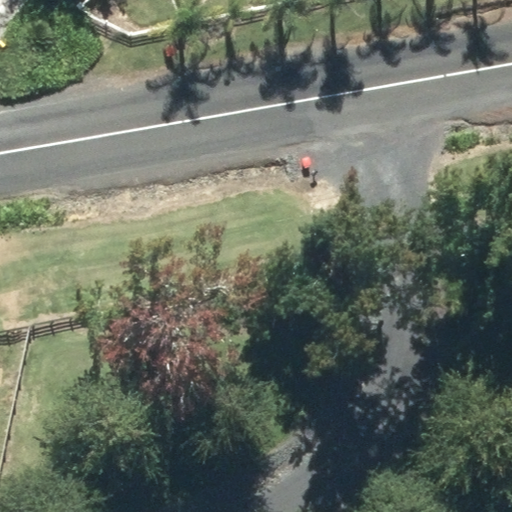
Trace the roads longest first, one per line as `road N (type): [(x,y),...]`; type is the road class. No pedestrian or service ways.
road 1 (unknown): [(431,79),(450,258),(437,318),(412,374),(340,455),(234,511)]
road 2 (tertiary): [(0,154),(511,65)]
